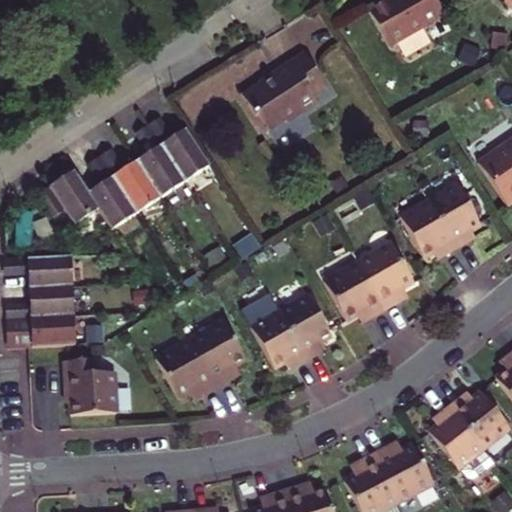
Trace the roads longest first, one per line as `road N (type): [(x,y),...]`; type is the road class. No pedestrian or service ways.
road 1 (residential): [(0,475),(190,464),(296,439),(380,395),(511,290)]
road 2 (residential): [(0,174),(250,0)]
